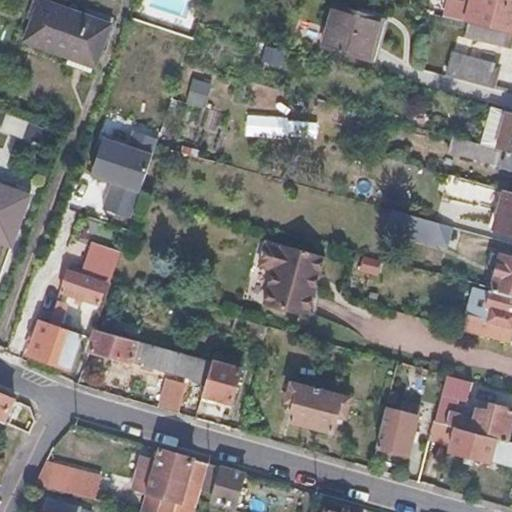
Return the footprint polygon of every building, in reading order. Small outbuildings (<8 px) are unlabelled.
[(109,25),(39,0),(24,40),(69,58),(73,48),(98,56),(109,25)] [(511,0),(449,0),(446,17),(467,23),(511,33),(511,0)] [(334,6),(322,47),(372,62),(385,21),(334,6)] [(511,33),(467,23),(465,35),(511,47),(511,33)] [(451,57),(445,76),(490,89),(496,70),(451,57)] [(204,108),(212,84),(193,78),(185,103),(204,108)] [(495,149),(506,112),(488,107),(478,144),(495,149)] [(0,111),(0,128),(23,137),(29,122),(0,111)] [(511,113),(506,112),(495,149),(511,153),(511,113)] [(130,187),(135,168),(147,172),(157,138),(134,132),(129,147),(102,140),(92,176),(130,187)] [(478,144),(451,137),(447,151),(502,166),(502,168),(511,171),(511,153),(495,149),(478,144)] [(15,192),(0,186),(0,244),(10,248),(25,209),(11,203),(15,192)] [(511,192),(503,190),(492,230),(511,235),(511,192)] [(107,195),(103,210),(130,217),(134,201),(107,195)] [(429,243),(434,224),(390,212),(384,231),(429,243)] [(434,224),(429,243),(444,247),(448,228),(434,224)] [(274,272),(265,304),(308,317),(316,291),(312,290),(316,274),(321,275),(326,257),(279,244),(278,247),(268,244),(261,268),(274,272)] [(83,273),(107,281),(110,282),(120,254),(92,245),(83,273)] [(495,269),(490,289),(511,294),(511,258),(488,253),(485,267),(495,269)] [(66,280),(62,293),(99,305),(107,281),(83,273),(69,269),(66,280)] [(50,324),(62,293),(66,280),(51,276),(46,280),(34,319),(40,321),(28,356),(69,370),(81,335),(50,324)] [(511,294),(490,289),(489,291),(474,287),(463,329),(510,342),(511,335),(511,326),(510,326),(511,318),(511,294)] [(268,326),(240,318),(234,335),(263,343),(268,326)] [(205,385),(211,362),(98,329),(90,351),(205,385)] [(440,399),(447,375),(397,361),(393,374),(413,380),(412,384),(431,390),(429,396),(440,399)] [(242,372),(211,362),(205,385),(201,395),(231,405),(242,372)] [(472,382),(447,375),(440,399),(434,422),(455,428),(505,441),(511,417),(511,410),(492,405),(490,413),(476,409),(474,417),(454,412),(458,396),(467,398),(472,382)] [(177,409),(184,384),(166,379),(159,405),(177,409)] [(290,422),(311,428),(320,392),(289,384),(284,402),(295,405),(290,422)] [(320,392),(311,428),(332,433),(336,417),(345,419),(350,400),(320,392)] [(0,422),(3,424),(13,401),(0,395),(0,422)] [(400,413),(418,417),(421,406),(403,401),(400,413)] [(407,457),(418,417),(400,413),(385,409),(375,448),(407,457)] [(450,445),(455,428),(434,422),(433,421),(428,439),(450,445)] [(455,428),(450,445),(449,451),(488,463),(489,459),(511,465),(511,443),(505,441),(455,428)] [(178,503),(191,460),(158,450),(155,462),(147,460),(143,471),(139,470),(132,491),(145,495),(140,511),(171,511),(174,502),(178,503)] [(207,464),(191,460),(178,503),(174,502),(171,511),(193,511),(197,502),(201,487),(207,464)] [(215,491),(221,468),(207,464),(201,487),(215,491)] [(55,465),(48,489),(84,499),(91,475),(55,465)] [(242,474),(221,468),(215,491),(212,501),(232,507),(242,474)] [(88,511),(46,501),(42,511),(88,511)]
